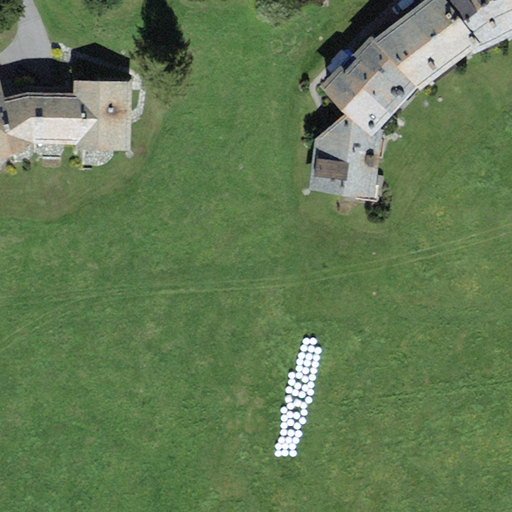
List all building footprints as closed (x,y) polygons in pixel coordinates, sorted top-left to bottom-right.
[(457,0),(437,0),(390,37),(433,90),(486,48),(492,43),(468,14),(457,0)] [(488,54),(511,42),(511,0),(461,0),(468,14),(492,43),(486,48),(488,54)] [(391,128),(428,89),(385,35),(335,90),(361,115),(384,136),(391,128)] [(2,54),(0,54),(0,163),(26,157),(24,148),(13,103),(2,54)] [(136,151),(136,81),(86,81),(86,99),(86,146),(86,151),(136,151)] [(86,99),(46,97),(13,103),(24,148),(44,145),(86,146),(86,99)] [(320,193),(357,197),(384,199),(391,128),(384,136),(361,115),(326,141),(320,193)]
